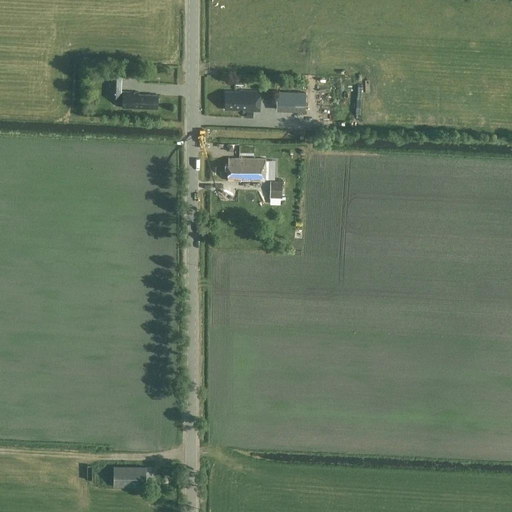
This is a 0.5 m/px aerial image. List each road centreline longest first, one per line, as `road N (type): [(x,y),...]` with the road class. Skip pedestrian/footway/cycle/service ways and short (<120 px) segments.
road 1 (tertiary): [(190,511),(192,0)]
road 2 (track): [(0,130),(192,138)]
road 3 (track): [(0,451),(191,457)]
